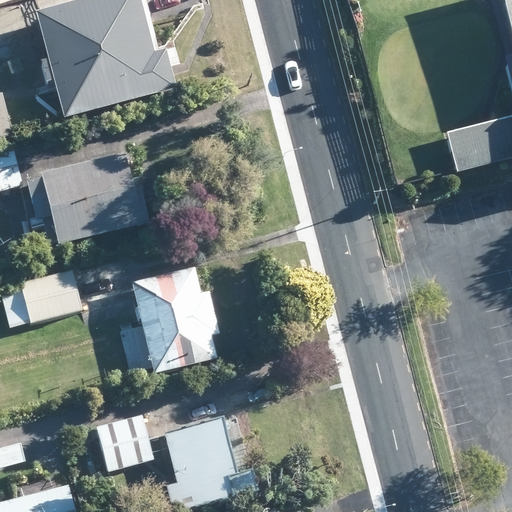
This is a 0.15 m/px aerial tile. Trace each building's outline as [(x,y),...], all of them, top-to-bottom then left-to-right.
[(167,56),(158,21),(152,0),(114,0),(49,19),(51,27),(61,63),(47,67),(53,87),(65,83),(67,91),(75,122),(188,92),(177,53),(167,56)] [(511,0),(486,0),(487,4),(502,59),(504,68),(511,98),(511,121),(478,129),(442,139),(452,179),(511,163),(511,0)] [(0,143),(19,139),(9,99),(8,96),(0,97),(0,143)] [(0,195),(28,188),(18,148),(0,153),(0,195)] [(158,226),(153,206),(150,191),(143,192),(134,156),(50,177),(52,182),(37,186),(46,224),(39,225),(41,232),(53,230),(57,245),(67,242),(69,248),(158,226)] [(138,300),(130,268),(101,276),(98,267),(75,273),(78,283),(68,286),(75,309),(84,306),(87,317),(104,313),(111,311),(110,308),(138,300)] [(150,322),(164,377),(227,361),(221,339),(229,338),(217,295),(210,296),(203,269),(140,286),(143,299),(146,309),(143,310),(147,322),(150,322)] [(153,434),(150,419),(149,417),(104,430),(116,474),(161,461),(153,434)] [(248,477),(242,451),(235,421),(174,435),(186,487),(175,489),(180,509),(180,511),(198,511),(244,501),(239,479),(248,477)] [(0,471),(32,464),(27,445),(0,452),(0,471)] [(68,491),(2,507),(3,511),(83,511),(78,488),(68,491)]
